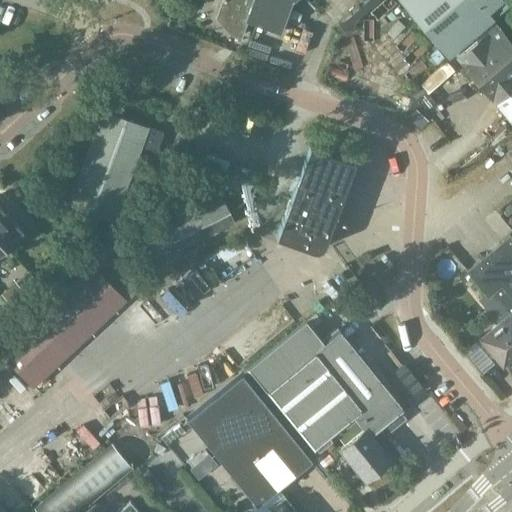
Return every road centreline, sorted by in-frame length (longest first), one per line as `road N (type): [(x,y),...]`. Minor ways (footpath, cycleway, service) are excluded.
road 1 (residential): [(496,427),(409,318),(416,167),(405,144),(377,126),(274,91)]
road 2 (residential): [(0,135),(97,43)]
road 3 (residential): [(220,72),(137,37),(114,34),(97,43)]
road 4 (residential): [(496,427),(397,511)]
